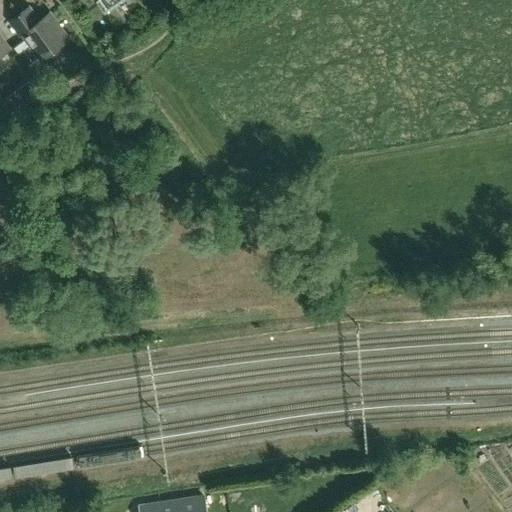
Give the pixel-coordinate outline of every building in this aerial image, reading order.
[(99,0),(97,1),(105,12),(121,0),(99,0)] [(69,38),(50,12),(39,20),(29,6),(10,20),(24,39),(14,47),(29,67),(39,60),(69,38)] [(0,55),(10,48),(0,34),(0,55)] [(36,76),(20,88),(29,101),(46,91),(36,76)] [(206,511),(205,497),(139,507),(140,511),(206,511)]
